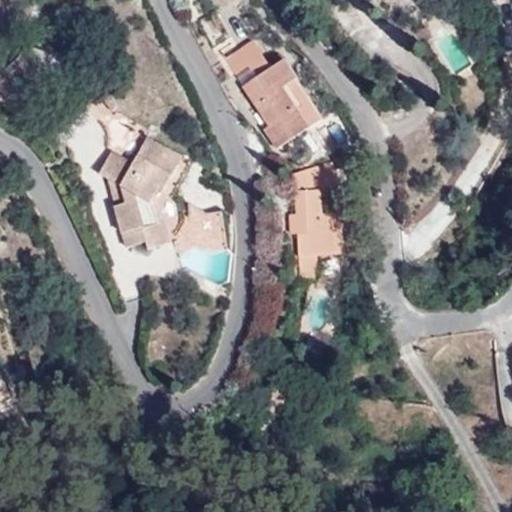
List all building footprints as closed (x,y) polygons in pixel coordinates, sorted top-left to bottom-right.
[(292,173),(333,161),(310,127),(322,119),(285,59),(271,68),(253,40),(227,59),(269,125),(265,128),(292,173)] [(8,66),(29,90),(41,79),(21,55),(8,66)] [(100,174),(108,179),(121,186),(126,203),(116,206),(127,247),(146,242),(148,249),(170,242),(156,193),(160,188),(164,191),(183,157),(148,136),(137,155),(117,143),(100,174)] [(340,184),(333,161),(292,173),(290,174),(296,190),(297,213),(290,214),(290,233),(298,233),(300,278),(315,278),(317,255),(343,254),(340,212),(321,213),(320,190),(340,184)] [(121,186),(108,179),(116,206),(126,203),(121,186)] [(188,248),(230,245),(227,209),(185,212),(188,248)]
